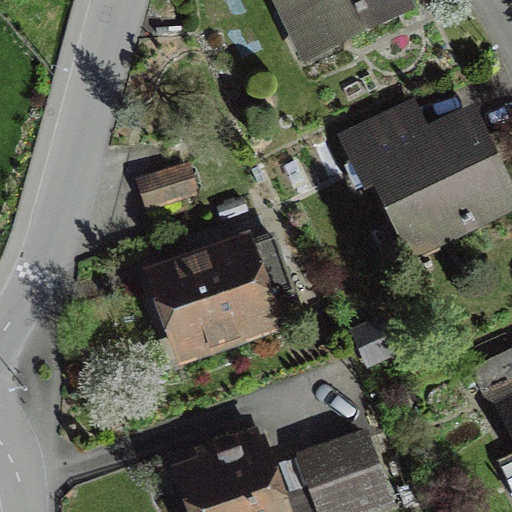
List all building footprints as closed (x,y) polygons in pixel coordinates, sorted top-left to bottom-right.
[(283,0),(305,47),(399,4),(397,0),(283,0)] [(407,111),(345,140),(369,189),(386,181),(417,246),(505,204),(465,119),(421,140),(407,111)] [(182,166),(137,180),(147,211),(192,197),(182,166)] [(255,234),(149,277),(179,352),(285,309),(255,234)] [(380,322),(352,336),(368,368),(395,354),(380,322)] [(511,352),(472,371),(485,397),(511,384),(511,352)] [(255,434),(178,460),(195,511),(345,511),(386,498),(366,437),(310,456),(319,482),(276,496),(255,434)]
